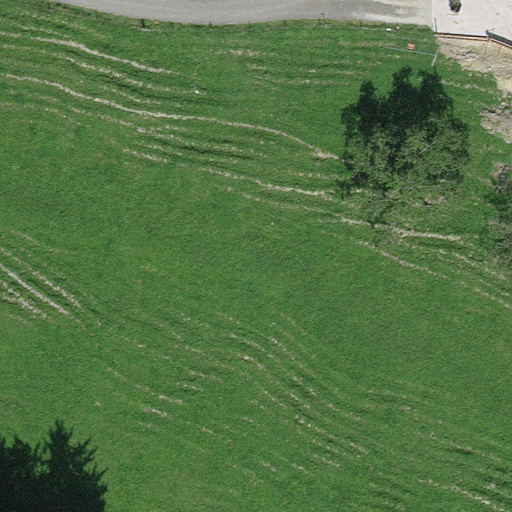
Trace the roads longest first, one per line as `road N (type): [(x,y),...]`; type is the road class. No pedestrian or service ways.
road 1 (track): [(97,0),(235,15),(313,0)]
road 2 (track): [(308,4),(511,21)]
